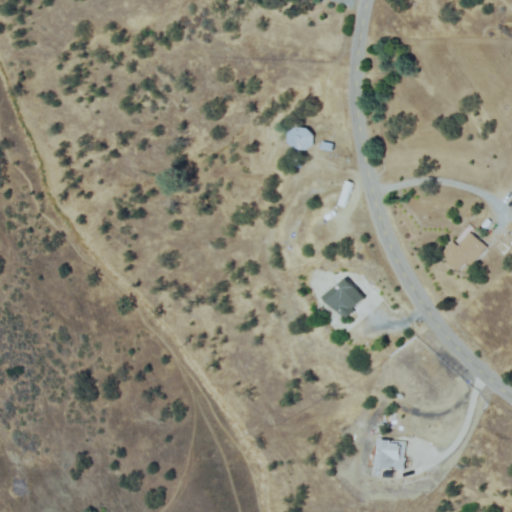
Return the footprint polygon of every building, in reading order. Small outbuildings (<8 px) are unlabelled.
[(303,129),(307,129),(310,131),(313,136),(313,141),(312,145),(310,148),(305,150),(301,150),(297,148),(294,144),(292,139),(293,135),(295,132),(298,130),(303,129)] [(323,149),(324,142),(332,143),(330,150),(323,149)] [(481,226),(489,218),(492,221),(484,229),(481,226)] [(487,246),(473,263),(471,260),(462,271),(443,256),(452,245),(458,250),(472,233),(487,246)] [(258,244),(268,244),(268,252),(258,252),(258,244)] [(347,317),(328,298),(347,280),(365,298),(347,317)] [(406,458),(405,471),(372,467),(376,432),(392,434),(391,442),(405,443),(403,458),(406,458)]
